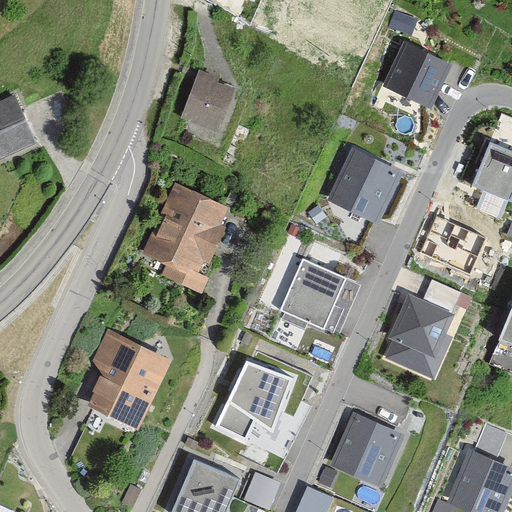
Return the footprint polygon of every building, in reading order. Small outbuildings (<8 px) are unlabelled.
[(382,88),(431,110),(452,66),(403,43),(382,88)] [(219,78),(198,71),(181,119),(219,133),(235,90),(217,83),(219,78)] [(16,90),(0,97),(0,161),(39,145),(16,90)] [(472,185),(511,202),(511,198),(511,153),(490,144),(472,185)] [(327,202),(378,226),(403,174),(352,150),(327,202)] [(225,208),(167,184),(128,275),(186,299),(225,208)] [(280,310),(339,335),(360,286),(301,261),(280,310)] [(385,359),(433,381),(453,337),(452,336),(458,324),(454,319),(455,316),(408,295),(388,339),(392,342),(385,359)] [(511,312),(500,342),(511,346),(511,312)] [(168,366),(102,336),(70,407),(137,437),(168,366)] [(246,361),(212,427),(246,444),(256,422),(273,434),(293,379),(246,361)] [(329,466),(381,489),(405,435),(354,412),(329,466)] [(511,467),(471,450),(448,506),(463,511),(503,511),(511,491),(511,467)] [(228,511),(242,480),(194,460),(172,511),(228,511)] [(271,506),(284,477),(257,465),(244,495),(271,506)] [(329,511),(338,491),(309,481),(297,511),(329,511)]
